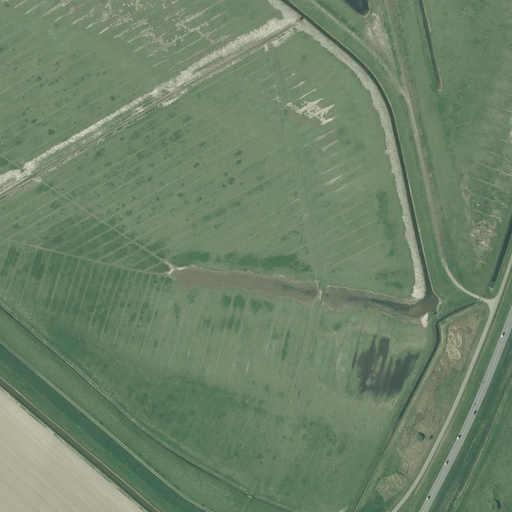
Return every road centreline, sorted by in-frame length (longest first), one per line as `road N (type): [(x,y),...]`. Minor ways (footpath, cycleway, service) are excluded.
road 1 (track): [(387,0),(443,263),(456,285),(493,307)]
road 2 (unclassified): [(392,511),(437,442),(511,255)]
road 3 (track): [(0,342),(208,511)]
road 4 (trunk): [(426,511),(511,316)]
road 5 (track): [(313,0),(364,42),(408,98)]
